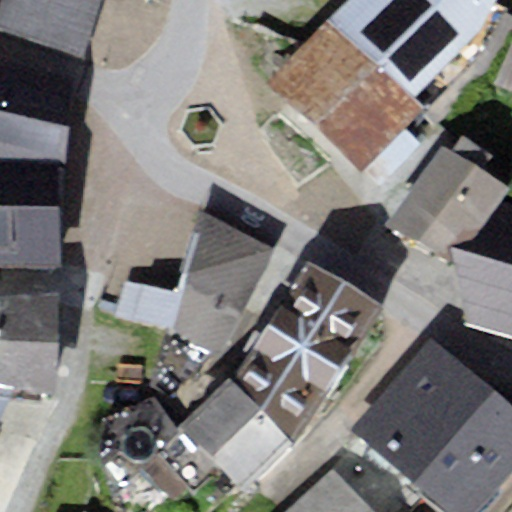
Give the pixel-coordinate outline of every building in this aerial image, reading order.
[(101,0),(0,0),(0,27),(84,57),(101,0)] [(351,0),(268,83),(359,170),(362,166),(380,186),(420,143),(406,127),(422,112),(438,126),(491,58),(511,21),(511,15),(493,7),(496,0),(351,0)] [(511,39),(493,83),(511,91),(511,39)] [(71,80),(0,61),(0,154),(56,161),(62,161),(71,80)] [(445,145),(392,223),(454,265),(465,250),(498,201),(507,188),(482,170),(493,154),(463,133),(452,149),(445,145)] [(56,161),(0,158),(0,266),(60,266),(56,161)] [(511,204),(498,201),(465,250),(487,255),(467,314),(464,323),(511,337),(511,204)] [(275,249),(200,209),(178,291),(169,329),(216,356),(275,249)] [(465,250),(454,265),(467,314),(487,255),(465,250)] [(385,306),(308,262),(229,379),(295,443),(385,306)] [(169,329),(178,291),(124,280),(116,318),(169,329)] [(58,296),(0,297),(0,382),(9,384),(52,393),(58,296)] [(216,356),(169,329),(150,385),(171,396),(216,356)] [(511,409),(431,340),(352,432),(361,440),(422,493),(444,511),(474,511),(511,468),(511,409)] [(295,443),(229,379),(184,428),(176,440),(157,458),(187,490),(196,494),(227,471),(245,489),(295,443)] [(0,405),(9,384),(0,382),(0,405)] [(97,454),(115,498),(144,470),(157,458),(176,440),(147,401),(107,416),(97,454)] [(401,511),(422,493),(361,440),(335,468),(375,511),(401,511)] [(157,458),(144,470),(174,502),(187,490),(157,458)] [(375,511),(335,468),(284,511),(375,511)]
